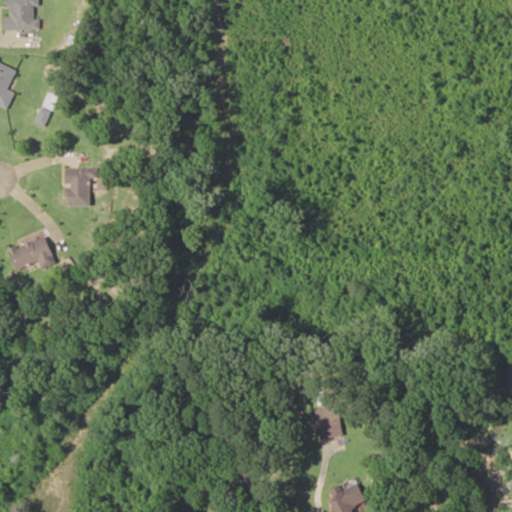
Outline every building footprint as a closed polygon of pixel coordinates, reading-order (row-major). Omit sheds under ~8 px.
[(40,0),(8,0),(8,17),(6,17),(6,31),(41,30),(40,0)] [(0,105),(11,110),(17,94),(9,91),(18,70),(0,62),(0,105)] [(52,114),(46,111),(44,116),(42,115),(38,122),(46,126),(52,114)] [(69,207),(93,207),(93,180),(99,180),(100,169),(70,169),(69,207)] [(48,235),(11,249),(18,269),(42,261),(45,269),(59,263),(48,235)] [(319,425),(322,439),(345,434),(341,420),(319,425)] [(336,492),(337,496),(333,497),(337,511),(352,511),(368,507),(361,484),(336,492)]
